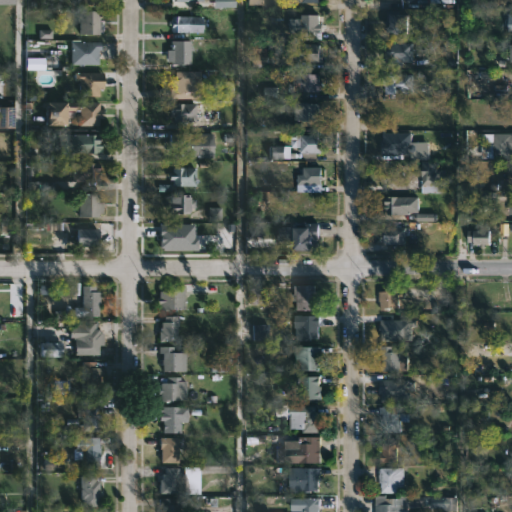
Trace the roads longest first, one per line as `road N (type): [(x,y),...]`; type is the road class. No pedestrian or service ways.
road 1 (tertiary): [(0,270),(511,268)]
road 2 (residential): [(355,0),(353,511)]
road 3 (residential): [(133,0),(134,511)]
